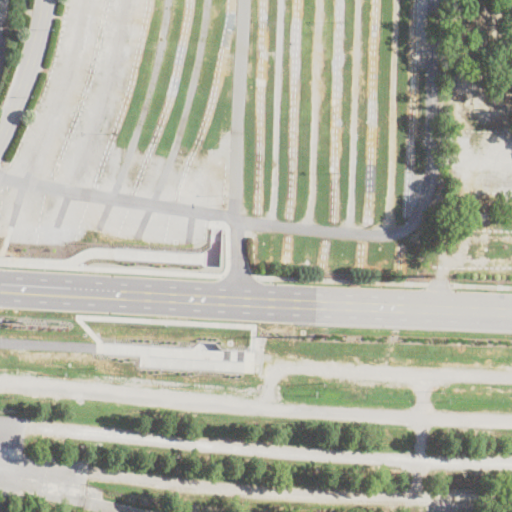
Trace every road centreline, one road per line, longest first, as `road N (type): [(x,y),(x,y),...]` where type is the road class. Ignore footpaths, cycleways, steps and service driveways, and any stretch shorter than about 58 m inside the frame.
road 1 (secondary): [(511,312),(0,285)]
road 2 (residential): [(0,137),(22,89),(44,0)]
